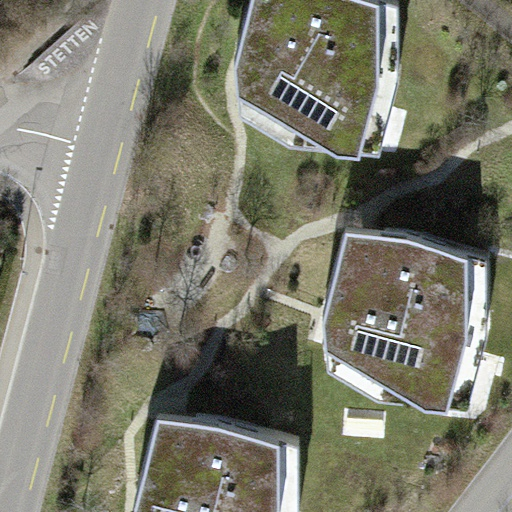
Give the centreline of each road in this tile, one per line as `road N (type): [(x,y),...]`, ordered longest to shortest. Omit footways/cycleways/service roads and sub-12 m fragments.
road 1 (tertiary): [(4,511),(98,146)]
road 2 (tertiary): [(98,146),(143,0)]
